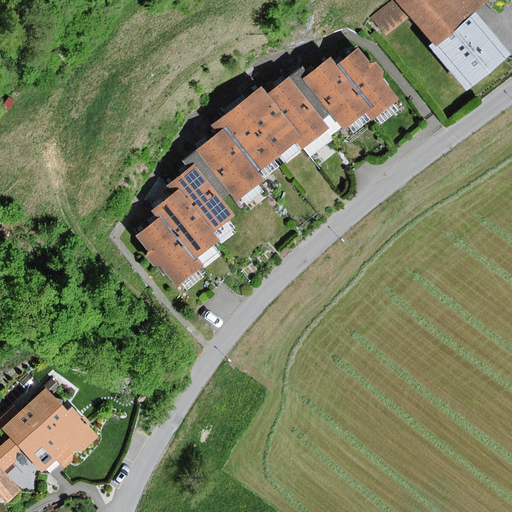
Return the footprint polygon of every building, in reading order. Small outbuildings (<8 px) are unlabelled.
[(410,17),(396,1),(395,0),(391,0),(371,17),(387,37),(410,17)] [(397,0),(396,1),(410,17),(437,48),(477,14),(490,1),(489,0),(397,0)] [(511,56),(511,55),(477,14),(437,48),(434,51),(470,92),(511,56)] [(359,49),(339,66),(371,110),(379,117),(401,100),(384,80),(385,73),(377,63),(372,65),(359,49)] [(310,76),(305,80),(317,96),(309,102),(323,121),(333,114),(344,130),(371,110),(339,66),(333,59),(310,76)] [(304,68),(268,94),(304,140),(309,148),(331,132),(323,121),(309,102),(317,96),(305,80),(310,76),(304,68)] [(304,140),(268,94),(263,89),(241,106),(282,158),(304,140)] [(241,106),(219,123),(225,130),(261,175),(282,158),(241,106)] [(225,130),(184,162),(190,170),(196,166),(208,182),(216,176),(231,195),(239,205),(266,184),(225,130)] [(190,170),(175,182),(181,190),(215,233),(237,217),(223,200),(231,195),(216,176),(208,182),(196,166),(190,170)] [(181,190),(155,211),(161,218),(196,262),(221,242),(215,233),(181,190)] [(161,218),(138,238),(151,253),(146,257),(155,267),(161,267),(179,288),(202,268),(196,262),(161,218)] [(16,404),(0,418),(0,431),(8,440),(19,451),(43,477),(59,462),(66,470),(74,462),(75,451),(84,452),(100,438),(91,428),(91,422),(85,416),(83,418),(75,409),(70,413),(48,389),(23,412),(16,404)] [(19,451),(8,440),(0,446),(0,464),(6,471),(17,462),(18,452),(19,451)] [(0,511),(1,503),(10,504),(24,491),(6,471),(0,464),(0,511)]
